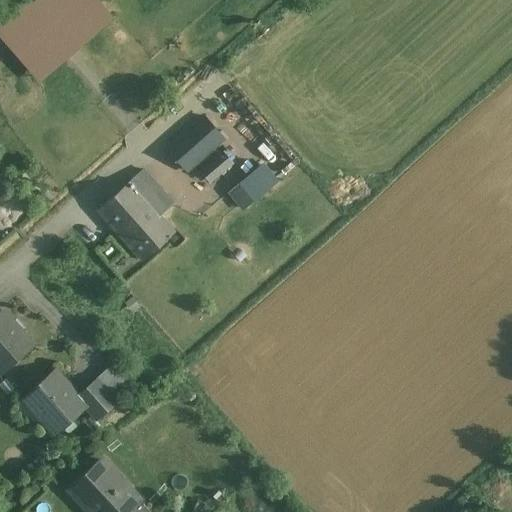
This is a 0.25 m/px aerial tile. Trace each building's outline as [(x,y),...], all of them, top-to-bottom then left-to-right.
[(0,31),(40,82),(120,17),(106,0),(27,0),(0,22),(0,31)] [(165,128),(181,117),(176,110),(160,120),(165,128)] [(203,119),(167,149),(186,170),(221,141),(203,119)] [(221,154),(202,171),(210,180),(230,163),(221,154)] [(243,209),(285,182),(272,161),(230,188),(243,209)] [(142,170),(130,182),(159,215),(172,203),(142,170)] [(130,182),(97,210),(142,261),(175,232),(159,215),(130,182)] [(0,310),(0,372),(1,373),(33,345),(2,310),(0,310)] [(55,370),(23,398),(54,434),(84,407),(85,406),(77,397),(55,370)] [(77,397),(85,406),(84,407),(95,419),(115,401),(97,380),(77,397)] [(131,511),(129,508),(138,500),(102,460),(87,475),(94,483),(83,493),(94,505),(88,511),(89,511),(131,511)] [(83,493),(94,483),(87,475),(70,491),(88,511),(94,505),(83,493)] [(149,511),(138,500),(129,508),(131,511),(149,511)]
